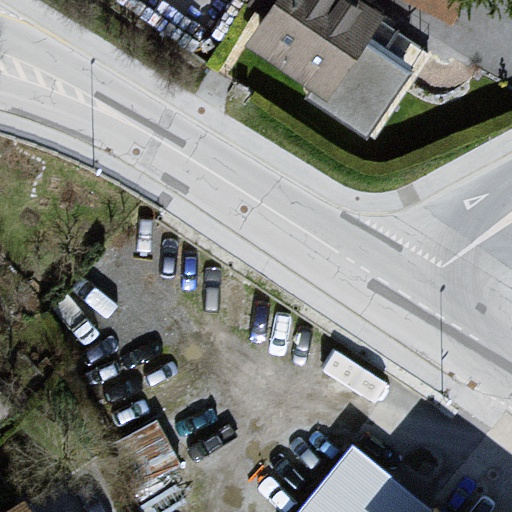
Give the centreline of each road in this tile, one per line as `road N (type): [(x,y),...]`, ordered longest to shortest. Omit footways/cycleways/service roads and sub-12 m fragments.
road 1 (tertiary): [(0,61),(178,149),(417,299)]
road 2 (residential): [(417,299),(442,266),(511,214)]
